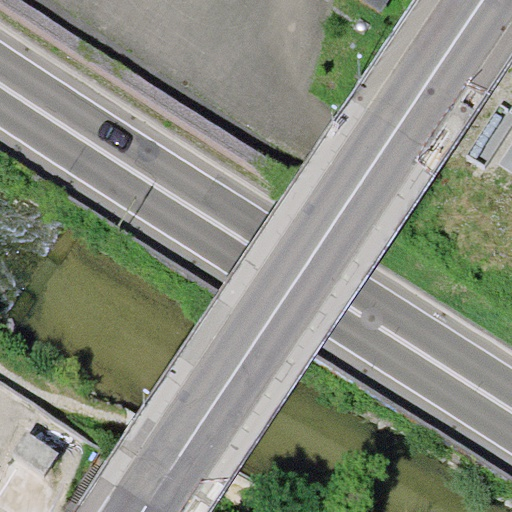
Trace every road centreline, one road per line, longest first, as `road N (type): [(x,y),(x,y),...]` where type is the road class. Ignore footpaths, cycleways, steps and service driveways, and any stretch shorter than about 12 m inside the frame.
road 1 (tertiary): [(139,511),(482,0)]
road 2 (trunk): [(511,410),(0,83)]
